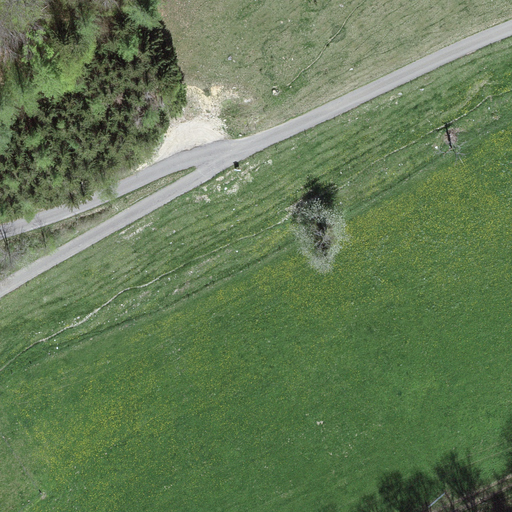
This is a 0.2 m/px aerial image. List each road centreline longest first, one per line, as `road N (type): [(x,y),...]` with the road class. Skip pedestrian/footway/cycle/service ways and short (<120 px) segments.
road 1 (unclassified): [(258,142),(0,290)]
road 2 (unclassified): [(258,142),(511,26)]
road 3 (unclassified): [(0,227),(258,142)]
